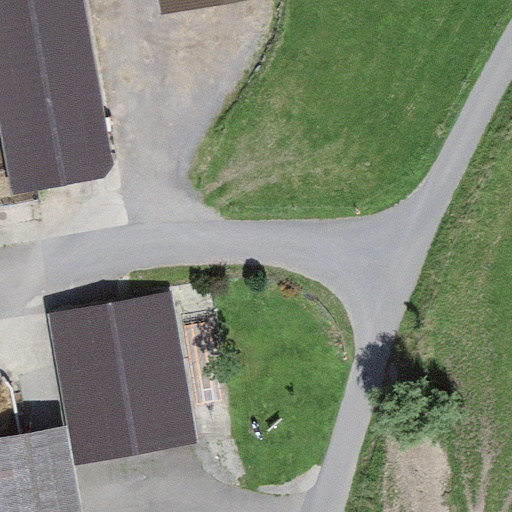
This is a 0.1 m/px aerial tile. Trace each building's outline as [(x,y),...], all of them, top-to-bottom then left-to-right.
[(59,0),(0,0),(0,148),(5,176),(90,160),(59,0)] [(165,0),(168,10),(224,0),(165,0)] [(147,291),(41,310),(65,447),(172,428),(147,291)] [(197,387),(203,389),(209,389),(214,388),(219,385),(223,380),(225,374),(225,368),(224,363),(220,358),(215,355),(209,353),(203,353),(197,355),(193,359),(190,365),(189,371),(190,377),(193,383),(197,387)] [(204,425),(209,427),(215,428),(221,426),(226,423),(230,418),(232,413),(232,407),(230,401),(227,396),(222,393),(216,391),(210,391),(204,394),(200,398),(197,403),(195,409),(196,416),(200,421),(204,425)] [(57,511),(43,422),(0,429),(0,511),(57,511)]
